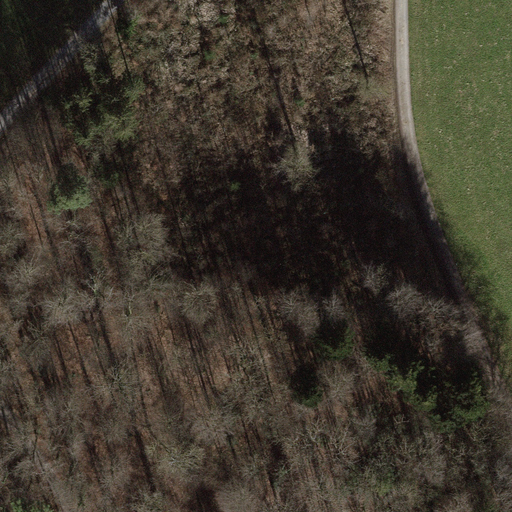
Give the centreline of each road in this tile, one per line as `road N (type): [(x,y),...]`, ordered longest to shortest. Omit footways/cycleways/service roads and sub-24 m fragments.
road 1 (track): [(114,0),(0,121),(0,408),(74,511)]
road 2 (track): [(511,423),(418,181),(402,99),(400,0)]
